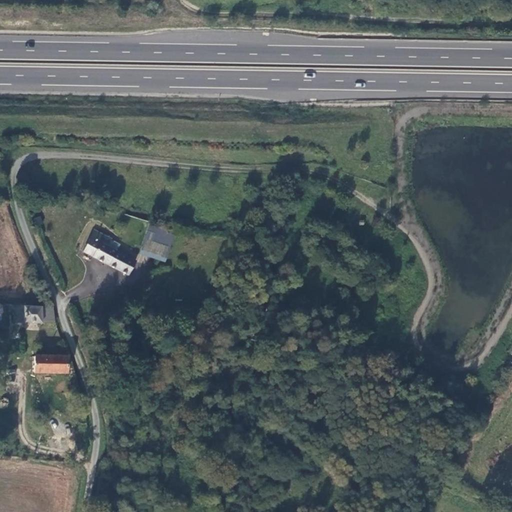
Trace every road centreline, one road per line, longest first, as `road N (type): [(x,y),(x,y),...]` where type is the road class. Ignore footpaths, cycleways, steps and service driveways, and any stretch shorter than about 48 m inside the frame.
road 1 (trunk): [(511,58),(0,49)]
road 2 (trunk): [(0,76),(511,83)]
road 3 (track): [(182,0),(208,13),(511,23)]
